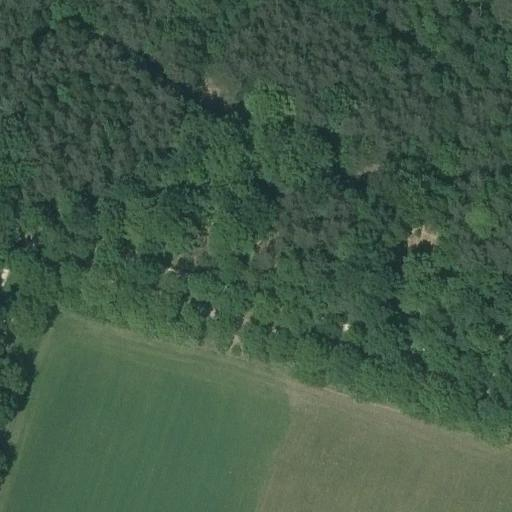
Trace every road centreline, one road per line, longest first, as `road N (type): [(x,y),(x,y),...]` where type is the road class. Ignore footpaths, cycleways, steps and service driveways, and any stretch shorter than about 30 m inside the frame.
road 1 (track): [(0,375),(38,270),(70,254),(511,396)]
road 2 (track): [(511,172),(469,173),(310,147),(237,119),(109,48),(47,36),(0,50)]
